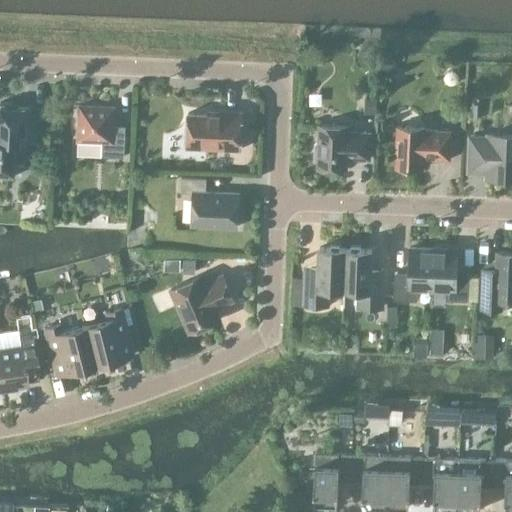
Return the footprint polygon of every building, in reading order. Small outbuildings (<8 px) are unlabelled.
[(0,175),(13,176),(15,139),(29,140),(30,107),(16,106),(16,102),(0,101),(0,175)] [(79,105),(77,140),(101,141),(101,155),(124,156),(125,132),(113,132),(114,106),(79,105)] [(187,112),(186,147),(240,149),(241,111),(219,111),(219,113),(187,112)] [(314,144),(313,156),(316,159),(317,159),(317,167),(346,169),(346,158),(368,159),(369,133),(347,132),(347,125),(319,124),(318,141),(317,141),(314,144)] [(396,126),(394,167),(423,168),(423,155),(429,155),(429,158),(449,159),(450,131),(424,130),(424,127),(396,126)] [(469,136),(468,171),(486,171),(486,178),(511,179),(511,134),(488,133),(487,137),(469,136)] [(347,192),(361,191),(360,167),(346,168),(347,192)] [(237,226),(238,193),(205,191),(206,178),(181,177),(180,191),(192,192),(191,224),(237,226)] [(343,289),(345,248),(341,248),(339,244),(331,244),(329,247),(319,247),(318,266),(305,266),(303,304),(328,305),(329,288),(343,289)] [(345,248),(343,289),(358,289),(357,306),(381,307),(382,269),(370,268),(371,249),(361,248),(359,245),(351,244),(349,248),(345,248)] [(431,289),(433,248),(409,247),(408,272),(394,271),(393,299),(417,300),(417,288),(431,289)] [(433,248),(431,289),(445,289),(445,299),(467,300),(468,274),(456,274),(457,249),(433,248)] [(511,298),(511,250),(497,250),(496,268),(482,268),(481,308),(501,309),(501,298),(511,298)] [(170,288),(189,331),(219,318),(214,307),(233,298),(223,275),(204,283),(200,275),(170,288)] [(84,324),(94,364),(132,354),(120,308),(105,312),(107,319),(84,324)] [(94,364),(84,324),(61,330),(59,323),(44,327),(55,374),(94,364)] [(494,332),(476,332),(476,357),(494,358),(494,332)] [(0,348),(0,374),(2,388),(17,386),(17,382),(38,379),(32,336),(18,338),(19,345),(0,348)] [(496,409),(459,408),(459,423),(496,424),(496,409)] [(313,503),(337,504),(338,479),(350,480),(351,453),(315,451),(315,452),(312,452),(311,465),(309,465),(309,466),(314,466),(313,484),(310,484),(309,500),(313,500),(313,503)] [(385,506),(387,454),(351,453),(350,480),(362,480),(361,505),(385,506)] [(421,483),(422,455),(387,454),(385,506),(408,507),(409,482),(421,483)] [(458,457),(422,455),(421,483),(433,483),(432,508),(456,509),(458,457)] [(494,458),(458,457),(456,509),(479,510),(480,485),(493,486),(494,458)] [(511,510),(511,459),(494,458),(493,486),(505,486),(504,511),(511,510)]
